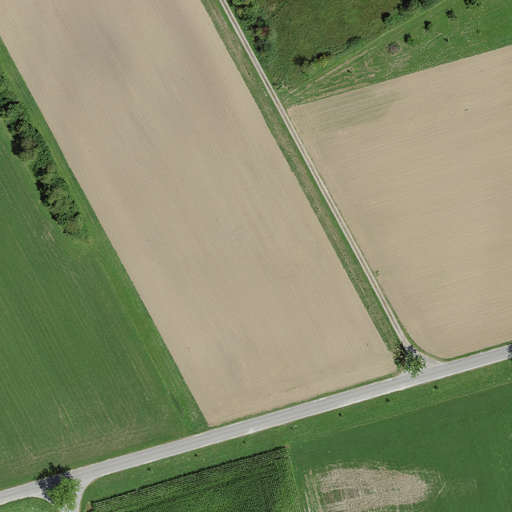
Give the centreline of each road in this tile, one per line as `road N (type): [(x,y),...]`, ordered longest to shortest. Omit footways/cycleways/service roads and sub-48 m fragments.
road 1 (unclassified): [(511,352),(81,475)]
road 2 (track): [(404,382),(408,349),(223,0)]
